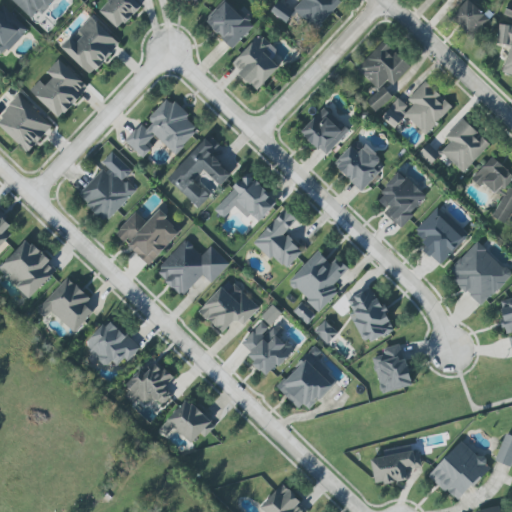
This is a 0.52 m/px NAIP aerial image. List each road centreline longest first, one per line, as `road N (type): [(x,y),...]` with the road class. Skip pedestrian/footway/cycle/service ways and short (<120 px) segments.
road 1 (residential): [(0,166),(360,511)]
road 2 (residential): [(169,56),(415,287),(452,349)]
road 3 (residential): [(30,195),(169,56)]
road 4 (residential): [(257,138),(382,0)]
road 5 (residential): [(511,113),(388,0)]
